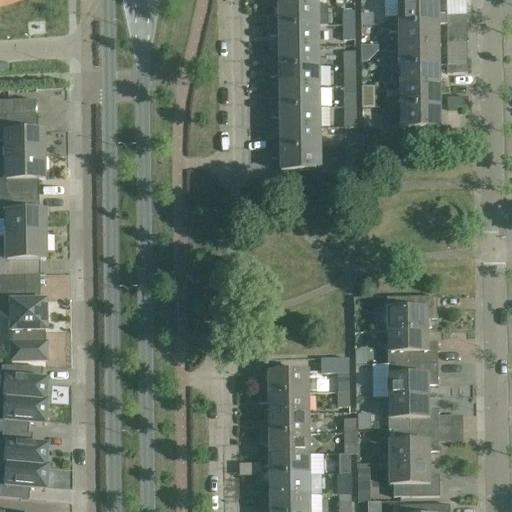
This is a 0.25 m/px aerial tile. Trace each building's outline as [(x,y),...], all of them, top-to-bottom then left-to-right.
[(388,27),(438,27),(438,5),(398,6),(398,20),(388,20),(388,27)] [(268,20),(268,29),(318,28),(317,7),(278,8),(278,20),(268,20)] [(342,28),(353,28),(354,28),(354,14),(341,14),(342,28)] [(446,27),(462,26),(466,26),(466,17),(446,18),(446,27)] [(466,34),(466,26),(462,26),(446,27),(446,35),(466,34)] [(399,48),(438,47),(438,27),(388,27),(388,35),(398,35),(399,48)] [(318,49),(318,28),(268,29),(268,39),(278,38),(278,50),(318,49)] [(354,28),(353,28),(342,28),(342,42),(354,42),(354,28)] [(389,68),(439,67),(438,47),(399,48),(399,61),(389,61),(389,68)] [(269,70),(318,69),(318,49),(278,50),(278,60),(268,61),(269,70)] [(342,54),(342,69),(356,69),(355,54),(342,54)] [(447,67),(451,67),(467,67),(467,58),(447,59),(447,67)] [(439,88),(439,67),(389,68),(389,76),(399,76),(399,89),(439,88)] [(467,67),(451,67),(447,67),(447,75),(467,75),(467,67)] [(279,90),(319,90),(318,69),(269,70),(269,80),(279,79),(279,90)] [(356,69),(342,69),(343,83),(356,82),(356,69)] [(439,108),(439,88),(399,89),(399,102),(389,102),(390,109),(439,108)] [(269,111),(319,110),(319,90),(279,90),(279,101),(269,101),(269,111)] [(343,110),(356,110),(356,95),(343,95),(343,110)] [(467,108),(467,99),(447,100),(447,108),(467,108)] [(0,143),(4,143),(5,158),(43,157),(43,133),(37,133),(37,117),(14,118),(14,104),(0,103),(0,143)] [(390,130),(403,130),(403,144),(450,144),(450,128),(440,128),(439,108),(390,109),(390,130)] [(280,131),(319,130),(319,110),(269,111),(269,120),(279,120),(280,131)] [(357,124),(356,110),(343,110),(343,125),(357,124)] [(270,152),(320,151),(319,130),(280,131),(280,142),(270,142),(270,152)] [(375,144),(374,132),(362,132),(362,145),(375,144)] [(344,151),(356,151),(356,137),(344,137),(344,151)] [(320,173),(320,151),(270,152),(270,161),(280,161),(280,173),(320,173)] [(356,165),(356,151),(344,151),(344,165),(356,165)] [(0,197),(38,197),(38,182),(44,182),(43,157),(5,158),(0,157),(0,197)] [(0,237),(6,238),(44,237),(44,213),(39,213),(38,197),(0,197),(0,237)] [(0,278),(24,278),(40,278),(39,262),(45,262),(44,237),(6,238),(6,253),(0,252),(0,278)] [(24,278),(0,278),(0,309),(1,310),(1,313),(7,318),(10,318),(10,333),(11,363),(48,362),(47,343),(44,343),(44,333),(46,333),(45,303),(24,303),(24,278)] [(386,334),(406,333),(427,333),(426,322),(436,322),(436,299),(399,300),(386,300),(386,334)] [(427,333),(406,333),(386,334),(386,367),(437,366),(437,344),(427,344),(427,333)] [(366,353),(355,353),(355,355),(355,361),(355,367),(366,367),(366,353)] [(337,396),(347,395),(349,395),(348,361),(320,362),(320,376),(337,376),(337,396)] [(437,366),(386,367),(387,400),(428,399),(427,388),(437,388),(437,366)] [(2,368),(0,385),(0,401),(47,405),(47,404),(45,404),(47,383),(22,381),(23,370),(2,368)] [(258,387),(258,396),(308,396),(307,375),(268,375),(268,387),(258,387)] [(349,395),(347,395),(337,396),(338,410),(349,410),(349,395)] [(308,416),(308,396),(258,396),(258,406),(268,406),(268,417),(308,416)] [(387,433),(392,433),(410,433),(438,432),(438,410),(428,410),(428,399),(388,400),(387,400),(387,433)] [(0,401),(1,402),(0,409),(0,433),(24,436),(24,435),(20,435),(20,425),(45,427),(47,405),(0,401)] [(258,428),(258,437),(308,436),(308,416),(268,417),(268,428),(258,428)] [(357,432),(371,432),(370,416),(356,416),(357,432)] [(439,443),(461,443),(461,417),(439,417),(439,443)] [(345,436),(356,436),(356,422),(344,422),(345,436)] [(387,466),(389,466),(429,466),(428,455),(438,454),(438,432),(410,433),(392,433),(393,444),(387,444),(387,466)] [(0,434),(2,434),(0,457),(0,466),(48,471),(48,470),(46,470),(47,449),(23,446),(24,436),(0,433),(0,434)] [(309,457),(308,436),(258,437),(258,447),(269,447),(269,457),(309,457)] [(345,436),(345,457),(350,457),(357,457),(356,436),(345,436)] [(309,477),(309,457),(269,457),(269,469),(259,469),(259,478),(309,477)] [(339,457),(339,477),(351,477),(350,457),(345,457),(339,457)] [(48,471),(0,466),(0,467),(1,467),(0,480),(0,499),(20,502),(21,490),(46,493),(48,471)] [(429,466),(389,466),(387,466),(388,489),(393,488),(393,500),(439,499),(439,477),(429,477),(429,466)] [(367,470),(357,470),(358,483),(367,483),(367,470)] [(310,498),(309,477),(259,478),(259,487),(269,487),(269,498),(310,498)] [(351,477),(339,477),(339,497),(351,497),(351,477)] [(339,497),(339,511),(351,511),(351,497),(339,497)] [(259,511),(309,511),(310,498),(269,498),(269,509),(259,509),(259,511)]
